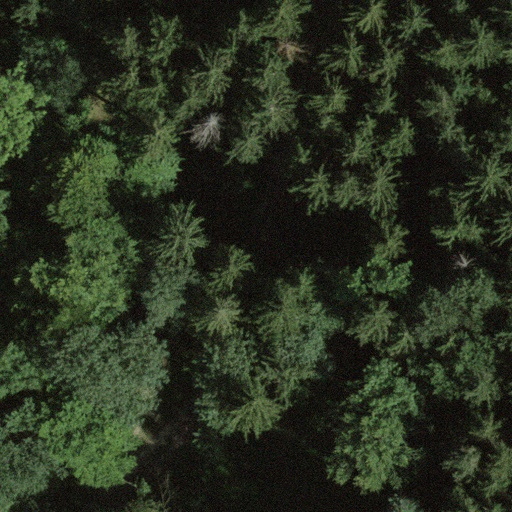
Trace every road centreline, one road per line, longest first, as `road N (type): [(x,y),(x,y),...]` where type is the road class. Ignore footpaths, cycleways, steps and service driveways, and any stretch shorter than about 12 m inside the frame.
road 1 (track): [(155,463),(218,382),(293,110),(334,0)]
road 2 (track): [(69,0),(151,300),(155,463)]
